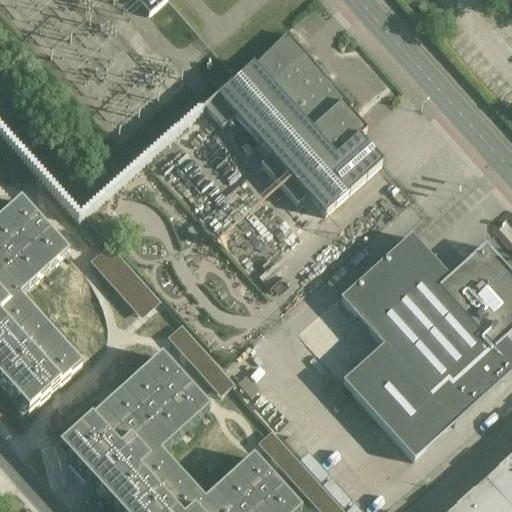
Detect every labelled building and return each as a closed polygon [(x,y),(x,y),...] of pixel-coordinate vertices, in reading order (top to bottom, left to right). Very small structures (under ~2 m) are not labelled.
[(297,209),(307,200),(325,220),(383,167),(360,141),(367,134),(348,113),(353,109),(287,37),(255,70),(253,68),(205,112),(222,131),(235,120),(271,160),(261,169),(297,209)] [(21,204),(0,222),(0,387),(28,419),(82,370),(20,302),(69,258),(21,204)] [(511,336),(511,280),(485,250),(450,283),(411,240),(340,304),(383,351),(339,390),(410,468),(511,375),(511,357),(501,346),(511,336)] [(109,250),(91,266),(138,319),(156,303),(109,250)] [(178,341),(172,347),(221,401),(234,390),(185,335),(178,341)] [(162,360),(59,453),(94,491),(112,511),(299,511),(253,461),(204,505),(161,458),(210,413),(162,360)] [(268,448),(262,453),(316,511),(339,511),(275,441),(268,448)] [(511,511),(511,462),(456,511),(511,511)]
